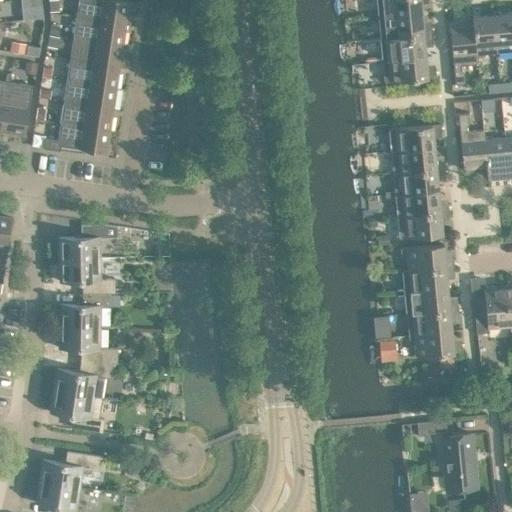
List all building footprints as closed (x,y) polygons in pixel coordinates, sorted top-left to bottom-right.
[(48,0),(50,11),(58,10),(57,0),(48,0)] [(121,0),(77,0),(76,16),(125,23),(129,1),(121,0)] [(376,0),(378,16),(421,12),(419,0),(376,0)] [(511,10),(493,12),(496,51),(511,49),(511,10)] [(421,12),(378,16),(380,37),(431,32),(431,25),(422,26),(421,12)] [(472,14),(473,25),(476,53),(496,51),(493,12),(472,14)] [(72,37),(122,45),(125,23),(76,16),(72,37)] [(59,26),(50,24),(49,33),(57,34),(59,26)] [(455,83),(465,82),(463,64),(477,63),(476,53),(473,25),(449,27),(455,83)] [(432,40),(431,32),(380,37),(382,59),(425,55),(424,41),(432,40)] [(57,35),(49,34),(47,46),(55,47),(57,35)] [(72,37),(69,58),(119,66),(122,45),(72,37)] [(10,50),(23,52),(25,43),(12,41),(10,50)] [(39,46),(27,43),(25,52),(37,55),(39,46)] [(384,81),(435,76),(435,68),(426,69),(425,55),(382,59),(384,81)] [(69,58),(66,80),(116,87),(119,66),(69,58)] [(25,71),(34,72),(36,62),(26,61),(25,71)] [(51,67),(43,66),(42,76),(49,77),(51,67)] [(0,79),(0,130),(2,130),(9,81),(0,79)] [(63,101),(112,109),(116,87),(66,80),(63,101)] [(31,84),(9,81),(2,130),(23,134),(31,84)] [(499,83),(500,91),(511,89),(511,87),(511,82),(499,83)] [(500,91),(499,83),(487,84),(488,92),(500,91)] [(50,89),(40,88),(39,96),(49,97),(50,89)] [(492,98),(480,99),(481,107),(493,106),(492,98)] [(112,109),(63,101),(59,122),(109,130),(112,109)] [(45,109),(37,107),(35,118),(43,119),(45,109)] [(463,169),(486,166),(484,138),(484,128),(466,130),(466,126),(468,124),(467,112),(457,113),(463,169)] [(106,152),(109,130),(59,122),(57,139),(45,137),(43,147),(59,150),(60,145),(106,152)] [(388,128),(390,142),(391,150),(434,146),(432,132),(441,131),(440,123),(388,128)] [(486,166),(487,177),(508,175),(504,136),(484,138),(486,166)] [(399,171),(444,167),(443,159),(435,160),(434,146),(391,150),(391,158),(397,157),(399,171)] [(444,167),(399,171),(400,184),(394,185),(395,193),(438,189),(436,175),(445,174),(444,167)] [(439,203),(438,189),(395,193),(397,214),(448,210),(447,202),(439,203)] [(449,217),(448,210),(397,214),(399,237),(442,233),(440,218),(449,217)] [(10,217),(0,215),(0,266),(3,267),(10,217)] [(58,237),(58,259),(98,257),(98,236),(116,236),(116,225),(104,223),(80,224),(81,236),(58,237)] [(388,243),(387,233),(375,234),(376,244),(388,243)] [(406,255),(408,269),(453,264),(452,257),(444,258),(443,243),(400,247),(401,256),(406,255)] [(98,278),(98,257),(58,259),(59,281),(82,280),(82,292),(104,292),(113,292),(113,278),(98,278)] [(453,264),(408,269),(402,269),(404,288),(404,291),(447,287),(445,273),(454,272),(453,264)] [(476,332),(489,331),(488,327),(510,325),(506,284),(484,286),(485,298),(473,299),(476,332)] [(404,293),(405,299),(406,312),(457,307),(457,300),(448,301),(447,287),(404,291),(404,293)] [(59,303),(59,325),(98,326),(98,306),(104,306),(104,292),(82,292),(82,304),(59,303)] [(458,315),(457,307),(406,312),(408,334),(451,330),(450,316),(458,315)] [(113,362),(116,363),(117,347),(99,347),(98,326),(59,325),(58,347),(81,347),(79,360),(113,362)] [(451,330),(408,334),(409,342),(415,341),(416,356),(461,352),(461,343),(452,344),(451,330)] [(378,341),(380,356),(395,355),(393,339),(378,341)] [(454,358),(453,352),(439,354),(440,360),(441,366),(454,365),(454,358)] [(53,389),(101,396),(105,376),(110,377),(113,362),(79,360),(78,371),(56,368),(53,389)] [(72,415),(70,426),(101,431),(103,418),(98,417),(101,396),(53,389),(49,411),(72,415)] [(416,421),(417,433),(445,430),(444,418),(416,421)] [(471,432),(441,435),(446,490),(476,487),(471,432)] [(42,459),(39,480),(80,486),(84,466),(100,469),(102,456),(66,450),(64,462),(42,459)] [(58,505),(56,511),(81,511),(82,508),(76,507),(80,486),(39,480),(35,502),(58,505)] [(430,511),(429,489),(409,490),(410,511),(430,511)]
